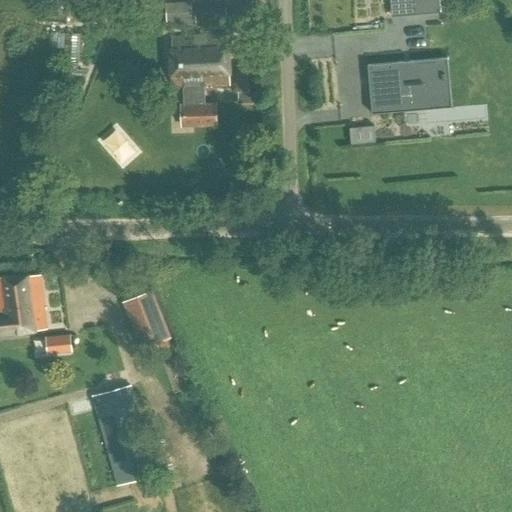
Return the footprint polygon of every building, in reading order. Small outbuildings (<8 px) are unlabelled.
[(440,12),(439,0),(412,0),(414,14),(440,12)] [(198,1),(177,1),(178,26),(199,25),(198,1)] [(202,10),(202,23),(230,23),(229,10),(202,10)] [(171,39),(173,89),(184,89),(185,104),(183,104),(184,126),(216,125),(215,104),(203,104),(203,88),(230,87),(229,37),(171,39)] [(368,66),(372,108),(415,104),(414,96),(447,92),(444,59),(368,66)] [(238,91),(238,103),(259,103),(259,67),(237,67),(237,91),(238,91)] [(349,127),(350,144),(375,142),(373,125),(349,127)] [(0,278),(0,335),(47,330),(41,275),(0,278)] [(156,297),(126,312),(147,354),(177,339),(156,297)] [(46,337),(48,355),(72,353),(70,335),(46,337)] [(92,396),(118,485),(156,475),(130,385),(92,396)]
